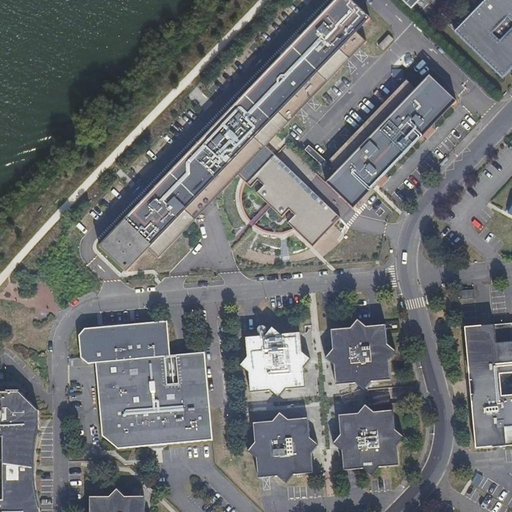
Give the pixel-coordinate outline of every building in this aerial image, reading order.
[(147,249),(355,31),(369,17),(350,0),(333,0),(97,246),(124,272),(147,249)] [(511,67),(511,0),(484,0),(455,31),(502,78),(511,67)] [(355,31),(147,249),(157,258),(236,175),(248,186),(256,179),(261,184),(254,191),(279,216),(287,208),(292,213),(285,221),(311,245),(338,215),(265,145),(365,40),(355,31)] [(414,87),(337,167),(324,181),(351,207),(455,99),(428,73),(414,87)] [(328,158),(337,167),(414,87),(405,78),(328,158)] [(214,437),(207,349),(172,353),(169,318),(102,324),(87,326),(81,333),(83,355),(90,361),(98,360),(104,433),(120,445),(214,437)] [(389,344),(387,323),(367,325),(360,319),(354,326),(333,328),(335,348),(328,356),(336,362),(338,382),(357,381),(366,387),(372,379),(392,378),(390,359),(397,351),(389,344)] [(467,323),(477,445),(511,442),(511,320),(507,320),(493,321),(475,323),(467,323)] [(305,350),(303,330),(284,332),(276,325),(269,333),(248,335),(249,356),(243,363),(250,369),(252,389),(272,388),(280,395),(287,386),(307,385),(305,365),(313,357),(305,350)] [(0,511),(38,511),(38,508),(36,501),(34,490),(33,476),(34,459),(35,448),(36,439),(39,428),(39,411),(20,392),(0,391),(0,511)] [(396,428),(395,408),(374,409),(367,403),(359,411),(340,412),(342,432),(335,441),(343,448),(345,467),(363,465),(372,473),(379,464),(399,463),(398,443),(404,435),(396,428)] [(311,435),(309,414),(289,416),(281,410),(275,417),(254,419),(256,439),(249,447),(257,454),(259,474),(278,472),(287,479),(294,471),(314,470),(312,450),(319,442),(311,435)] [(143,511),(142,494),(122,496),(114,490),(108,497),(87,499),(87,511),(143,511)]
